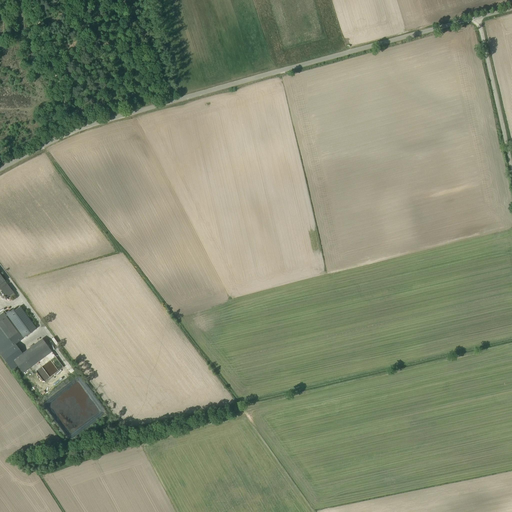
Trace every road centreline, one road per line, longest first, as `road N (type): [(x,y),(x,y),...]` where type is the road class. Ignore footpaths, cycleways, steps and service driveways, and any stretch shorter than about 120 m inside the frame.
road 1 (unclassified): [(0,168),(93,123),(477,17)]
road 2 (unclassified): [(511,172),(477,17)]
road 3 (track): [(74,131),(30,0)]
